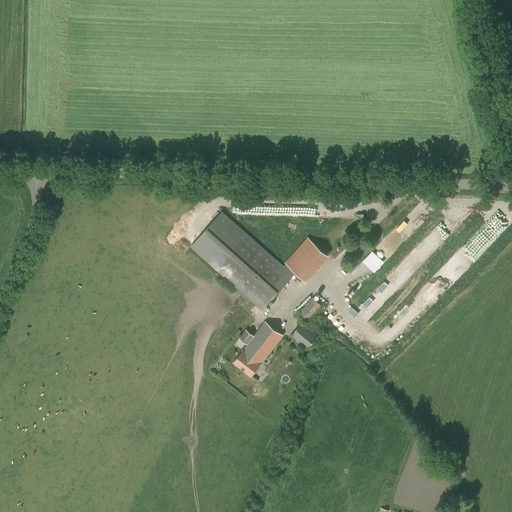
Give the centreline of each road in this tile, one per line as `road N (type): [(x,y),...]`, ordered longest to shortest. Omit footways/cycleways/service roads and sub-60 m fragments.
road 1 (unclassified): [(511,186),(34,166)]
road 2 (unclassified): [(511,151),(471,0)]
road 3 (unclassified): [(0,294),(31,235),(34,166)]
